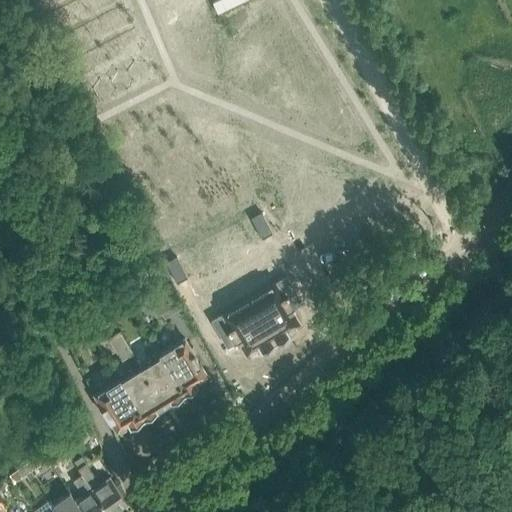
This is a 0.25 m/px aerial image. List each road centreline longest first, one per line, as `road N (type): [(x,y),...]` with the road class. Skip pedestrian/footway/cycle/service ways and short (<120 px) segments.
road 1 (residential): [(158,511),(469,250)]
road 2 (residential): [(335,0),(469,250)]
